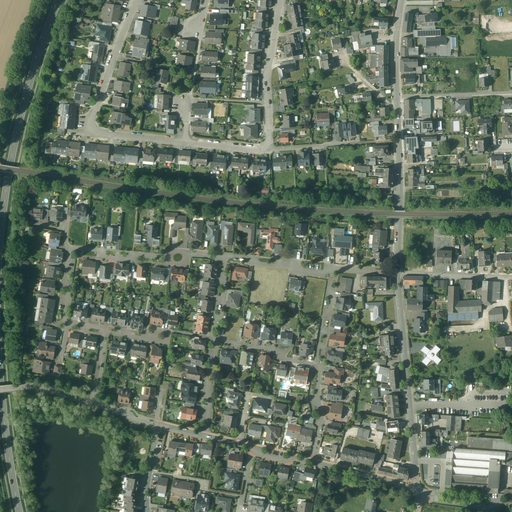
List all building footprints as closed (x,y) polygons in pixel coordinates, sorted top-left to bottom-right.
[(182,0),(181,7),(185,8),(185,9),(195,11),(196,0),(182,0)] [(271,1),(260,0),(260,8),(266,8),(270,8),(271,1)] [(115,6),(106,5),(105,12),(118,15),(120,7),(115,6)] [(148,7),(142,6),(141,16),(152,18),(154,8),(153,8),(148,7)] [(118,15),(105,12),(103,20),(112,22),(117,22),(118,15)] [(290,14),(288,14),(289,21),(301,19),(300,12),(297,12),(290,14)] [(437,13),(430,13),(430,15),(427,15),(427,16),(422,16),(422,24),(428,23),(434,23),(436,23),(436,20),(437,20),(437,13)] [(411,14),(404,14),(403,22),(410,23),(411,23),(411,17),(412,14),(411,14)] [(222,15),(210,15),(210,25),(222,25),(222,19),(222,15)] [(301,19),(289,21),(291,29),(292,28),(303,26),(301,19)] [(388,20),(374,19),(373,22),(378,23),(378,27),(379,27),(387,27),(388,20)] [(267,21),(255,21),(255,28),(257,29),(263,29),(267,29),(267,21)] [(145,23),(137,22),(136,29),(135,29),(134,34),(140,35),(146,36),(146,35),(147,29),(148,29),(149,24),(145,23)] [(410,23),(403,22),(402,33),(410,33),(410,23)] [(104,26),(97,25),(95,35),(100,36),(100,41),(109,42),(112,27),(111,27),(104,26)] [(215,33),(206,33),(205,44),(219,45),(220,34),(220,33),(215,33)] [(256,35),(252,34),(252,42),(264,42),(264,35),(262,35),(256,35)] [(294,35),(288,36),(290,45),(296,43),(299,43),(298,34),(294,35)] [(360,34),(353,36),(354,43),(357,42),(362,41),(360,34)] [(370,36),(365,37),(364,34),(360,34),(362,41),(362,43),(371,41),(370,36)] [(446,37),(425,37),(426,42),(426,47),(439,46),(446,46),(446,37)] [(446,46),(439,46),(440,55),(446,55),(446,49),(450,49),(449,37),(448,37),(446,37),(446,46)] [(410,38),(402,38),(402,48),(407,48),(407,47),(411,47),(410,38)] [(194,43),(181,40),(179,49),(193,52),(194,43)] [(339,40),(331,42),(333,50),(341,49),(340,42),(340,40),(339,40)] [(141,42),(135,41),(133,51),(134,51),(133,56),(138,57),(138,56),(142,57),(143,51),(145,51),(147,43),(141,42)] [(371,41),(362,43),(362,41),(357,42),(359,49),(370,47),(372,47),(371,41)] [(264,42),(252,42),(252,49),(254,49),(262,50),(264,50),(264,42)] [(290,45),(284,46),(286,58),(293,57),(294,56),(299,55),(296,43),(290,45)] [(99,46),(94,46),(93,53),(92,59),(92,60),(102,62),(104,47),(99,46)] [(388,46),(379,46),(379,55),(387,55),(388,46)] [(402,48),(401,48),(400,56),(411,56),(418,56),(418,52),(414,52),(407,52),(407,48),(402,48)] [(217,53),(202,52),(202,61),(214,62),(214,58),(217,58),(217,53)] [(192,58),(178,55),(178,58),(180,59),(179,65),(191,66),(192,58)] [(255,55),(248,55),(248,63),(260,63),(260,56),(255,55)] [(375,55),(370,55),(370,64),(369,68),(370,68),(370,70),(375,69),(381,68),(381,67),(379,66),(379,55),(375,55)] [(387,55),(379,55),(379,66),(381,67),(387,67),(387,55)] [(417,59),(408,59),(400,59),(400,66),(401,66),(401,73),(404,73),(412,72),(411,67),(416,67),(418,67),(417,59)] [(328,60),(321,61),(321,62),(320,62),(322,71),(335,68),(335,64),(332,64),(332,60),(328,61),(328,60)] [(124,64),(120,63),(118,76),(126,77),(126,73),(129,74),(130,65),(124,64)] [(260,63),(248,63),(247,70),(252,70),(258,71),(259,71),(260,63)] [(285,66),(277,68),(280,80),(287,79),(286,73),(295,71),(294,64),(291,65),(285,66)] [(90,66),(84,65),(84,66),(82,75),(84,75),(83,80),(95,82),(97,68),(90,66)] [(215,68),(201,67),(201,77),(215,78),(215,68)] [(345,75),(345,78),(348,78),(349,83),(354,82),(353,78),(350,78),(350,74),(345,75)] [(414,75),(405,76),(405,84),(414,84),(414,75)] [(422,75),(416,75),(414,75),(414,84),(422,83),(422,75)] [(388,87),(388,79),(380,79),(380,85),(380,87),(388,87)] [(483,79),(479,79),(479,87),(488,87),(487,79),(483,79)] [(123,83),(116,81),(114,90),(118,91),(119,93),(120,93),(122,92),(127,92),(128,88),(129,88),(130,84),(123,83)] [(215,84),(200,83),(200,92),(215,93),(215,84)] [(258,84),(245,83),(245,91),(258,91),(258,84)] [(82,86),(77,85),(77,86),(76,91),(75,91),(74,94),(75,94),(74,99),(77,99),(77,100),(84,101),(87,101),(89,93),(90,94),(91,88),(82,86)] [(341,89),(337,89),(337,90),(338,96),(351,94),(350,87),(341,89)] [(292,89),(278,91),(281,106),(290,105),(288,95),(293,95),(292,89)] [(370,93),(362,94),(362,96),(362,98),(363,102),(371,101),(370,93)] [(163,95),(158,95),(157,109),(162,109),(168,110),(169,96),(163,95)] [(121,98),(114,97),(114,100),(113,100),(112,103),(113,104),(113,106),(120,107),(125,108),(126,106),(127,106),(128,103),(127,103),(128,100),(123,99),(123,98),(121,98)] [(508,100),(503,101),(503,106),(503,109),(504,109),(511,109),(511,99),(508,100)] [(413,100),(403,101),(405,119),(413,119),(412,114),(414,114),(414,111),(413,108),(413,100)] [(429,100),(421,100),(422,107),(421,107),(421,110),(421,115),(430,115),(429,100)] [(468,101),(455,102),(456,105),(456,110),(462,110),(462,114),(469,114),(468,101)] [(207,105),(194,104),(194,115),(202,115),(207,116),(207,115),(207,105)] [(67,105),(63,105),(62,117),(74,118),(76,106),(67,105)] [(388,108),(380,108),(381,116),(388,116),(388,108)] [(249,110),(250,123),(259,123),(259,109),(254,110),(249,110)] [(124,115),(113,113),(112,123),(117,124),(124,125),(130,126),(131,119),(127,118),(128,117),(124,117),(124,115)] [(328,114),(317,115),(317,125),(329,125),(328,117),(328,114)] [(167,116),(161,116),(161,117),(161,122),(168,123),(168,129),(175,130),(175,118),(174,118),(174,117),(167,116)] [(74,118),(62,117),(60,128),(65,129),(73,129),(74,118)] [(294,117),(284,117),(284,128),(294,127),(294,117)] [(509,118),(504,119),(504,122),(502,122),(503,136),(511,135),(511,125),(511,124),(511,123),(511,118),(509,119),(509,118)] [(490,120),(482,120),(483,130),(482,130),(482,135),(490,134),(490,126),(491,126),(491,125),(490,125),(490,120)] [(202,123),(193,122),(193,132),(205,133),(206,123),(202,123)] [(353,122),(346,123),(347,136),(355,136),(355,130),(354,125),(353,122)] [(420,122),(420,131),(421,131),(427,131),(433,131),(432,122),(420,122)] [(346,123),(339,124),(339,126),(338,126),(339,131),(339,137),(347,136),(346,123)] [(378,126),(373,126),(373,131),(375,131),(375,137),(384,137),(384,135),(378,135),(378,127),(378,126)] [(378,127),(378,135),(384,135),(387,135),(386,126),(378,127)] [(256,130),(248,130),(248,129),(246,129),(244,129),(245,140),(257,140),(256,136),(256,130)] [(288,134),(280,135),(280,143),(288,142),(288,134)] [(417,137),(403,138),(404,152),(407,152),(407,156),(415,155),(414,149),(419,149),(419,148),(417,137)] [(487,140),(479,141),(479,148),(478,148),(478,152),(482,152),(488,152),(488,148),(487,140)] [(68,143),(57,142),(56,144),(55,154),(67,156),(67,153),(68,143)] [(56,144),(46,143),(45,153),(55,154),(56,144)] [(80,144),(68,143),(67,153),(70,153),(70,156),(78,157),(79,157),(79,152),(80,146),(80,144)] [(97,146),(86,145),(86,147),(85,153),(84,157),(85,157),(96,159),(97,146)] [(109,147),(97,146),(96,159),(107,160),(108,160),(108,155),(109,147)] [(387,146),(378,147),(378,152),(379,157),(388,156),(388,155),(389,155),(388,152),(387,152),(387,146)] [(126,149),(115,148),(114,156),(114,161),(125,162),(126,149)] [(138,150),(126,149),(125,162),(137,163),(137,158),(138,150)] [(149,151),(144,150),(143,159),(143,161),(153,162),(154,154),(154,151),(154,150),(149,150),(149,151)] [(172,151),(160,150),(160,155),(159,160),(160,160),(171,161),(172,156),(172,151)] [(190,153),(179,151),(178,157),(178,160),(189,162),(190,158),(190,153)] [(305,153),(301,154),(301,155),(298,155),(298,158),(297,158),(298,162),(299,163),(299,166),(304,166),(305,167),(308,166),(309,165),(308,156),(308,155),(306,155),(306,154),(305,153)] [(197,154),(196,160),(196,163),(206,164),(207,162),(207,155),(197,154)] [(323,154),(314,155),(315,166),(322,165),(323,165),(323,159),(323,154)] [(226,157),(214,155),(213,162),(213,168),(216,169),(216,170),(224,171),(225,171),(226,162),(226,157)] [(415,155),(407,156),(407,164),(418,163),(417,155),(415,155)] [(291,156),(280,157),(280,166),(280,169),(288,168),(288,165),(291,165),(291,156)] [(240,158),(232,157),(232,162),(231,167),(232,167),(235,167),(234,168),(239,169),(239,168),(240,158)] [(502,157),(491,158),(491,166),(496,166),(502,165),(502,157)] [(248,159),(240,158),(239,168),(242,169),(242,170),(247,170),(248,160),(248,159)] [(416,177),(408,177),(408,187),(417,187),(417,183),(416,177)] [(381,185),(375,185),(376,180),(371,179),(371,184),(371,188),(381,188),(381,185)] [(392,180),(383,179),(382,185),(381,185),(381,188),(385,188),(392,188),(392,180)] [(83,206),(78,206),(74,206),(73,216),(77,216),(81,216),(81,217),(85,217),(85,215),(86,207),(83,207),(83,206)] [(43,210),(32,209),(31,220),(42,221),(42,219),(43,210)] [(186,217),(177,216),(178,214),(165,213),(164,220),(169,221),(169,218),(174,218),(174,225),(171,225),(170,238),(174,238),(175,228),(185,228),(186,217)] [(203,223),(192,222),(191,235),(191,238),(192,238),(192,240),(197,241),(198,233),(202,233),(203,223)] [(254,225),(238,223),(238,232),(248,233),(247,246),(252,246),(254,225)] [(306,225),(296,224),(296,235),(305,236),(306,225)] [(146,231),(148,231),(147,237),(156,238),(157,228),(153,227),(153,226),(147,225),(146,231)] [(218,227),(208,226),(208,233),(207,237),(208,237),(208,239),(211,239),(211,244),(217,245),(218,230),(218,227)] [(90,240),(101,241),(102,231),(102,230),(91,229),(90,240)] [(117,230),(108,229),(107,240),(116,241),(117,236),(117,230)] [(351,249),(352,238),(344,237),(344,229),(334,229),(333,246),(340,246),(339,256),(345,256),(345,248),(351,249)] [(232,230),(224,230),(224,233),(226,233),(225,240),(224,239),(223,245),(231,246),(232,230)] [(269,231),(261,230),(261,232),(260,233),(261,233),(260,235),(267,236),(266,250),(272,250),(273,242),(273,241),(274,241),(274,238),(275,232),(275,231),(273,231),(269,231)] [(386,232),(373,231),(373,241),(376,241),(375,245),(378,245),(384,246),(385,239),(386,239),(386,232)] [(202,233),(198,233),(197,241),(192,240),(192,241),(201,242),(202,233)] [(60,235),(52,234),(50,243),(50,245),(56,246),(58,246),(60,235)] [(319,238),(313,238),(311,254),(323,255),(324,247),(324,244),(319,243),(319,238)] [(447,252),(440,251),(440,252),(436,252),(437,251),(436,251),(436,264),(450,265),(451,252),(451,253),(447,252)] [(488,251),(478,252),(478,256),(479,265),(489,264),(488,251)] [(55,252),(51,252),(49,261),(51,261),(57,262),(61,263),(63,254),(55,252)] [(378,253),(374,253),(374,262),(385,262),(385,258),(383,258),(383,253),(378,253)] [(496,256),(496,261),(496,267),(505,266),(505,255),(496,256)] [(462,260),(458,260),(457,262),(456,262),(456,268),(457,268),(459,268),(459,269),(461,269),(461,268),(464,269),(464,260),(462,260)] [(95,263),(87,262),(87,261),(84,261),(83,265),(82,266),(82,267),(83,268),(83,272),(92,273),(94,273),(95,264),(95,263)] [(120,265),(116,265),(116,268),(116,275),(119,275),(119,276),(124,276),(124,275),(127,276),(128,272),(128,266),(125,266),(125,265),(124,266),(123,266),(122,266),(121,265),(120,265)] [(106,266),(104,266),(103,267),(101,267),(100,271),(100,277),(101,278),(103,278),(104,278),(108,278),(109,275),(109,274),(110,273),(109,272),(109,267),(107,267),(106,266)] [(54,268),(49,267),(49,268),(48,275),(53,276),(53,277),(59,278),(58,278),(59,275),(60,269),(56,268),(54,268)] [(146,267),(138,267),(137,277),(145,278),(146,267)] [(247,270),(234,268),(232,279),(237,280),(237,276),(246,278),(247,271),(247,270)] [(164,270),(152,269),(151,279),(163,280),(164,275),(164,270)] [(371,284),(371,278),(371,277),(360,277),(360,287),(371,287),(371,284)] [(371,278),(371,284),(377,284),(377,285),(376,285),(376,287),(377,287),(377,291),(386,291),(386,289),(390,289),(390,278),(371,278)] [(290,280),(290,282),(288,290),(299,292),(300,289),(301,282),(297,282),(290,280)] [(466,280),(459,280),(458,287),(459,287),(459,289),(462,289),(475,290),(476,281),(466,280)] [(492,282),(482,281),(482,291),(492,292),(492,282)] [(54,284),(46,282),(42,282),(41,287),(43,289),(42,291),(53,293),(54,288),(53,288),(54,284)] [(500,282),(492,282),(492,292),(491,302),(499,302),(500,282)] [(458,287),(448,286),(447,313),(448,313),(449,313),(457,313),(458,312),(458,303),(459,289),(459,287),(458,287)] [(422,288),(417,288),(417,300),(422,300),(426,300),(426,296),(426,288),(422,288)] [(482,301),(458,303),(458,312),(458,313),(477,313),(481,313),(481,310),(491,310),(491,302),(492,292),(482,291),(482,301)] [(233,295),(229,294),(227,306),(237,308),(237,303),(239,303),(240,296),(233,295)] [(47,299),(42,298),(42,299),(40,310),(52,312),(53,305),(54,305),(55,300),(47,299)] [(340,298),(338,298),(338,301),(337,301),(336,302),(337,302),(336,304),(336,305),(336,306),(337,306),(337,309),(347,311),(348,308),(349,308),(350,303),(348,303),(349,300),(340,298)] [(417,300),(407,300),(406,310),(422,310),(422,305),(422,300),(417,300)] [(207,301),(203,301),(201,311),(210,312),(212,302),(207,301)] [(382,303),(365,304),(366,309),(374,309),(375,312),(373,312),(373,321),(382,321),(381,313),(382,312),(382,303)] [(76,305),(75,305),(75,310),(73,317),(76,318),(79,319),(82,306),(76,305)] [(87,307),(82,306),(79,319),(83,319),(86,319),(87,312),(88,307),(87,307)] [(52,312),(40,310),(38,321),(44,322),(51,324),(52,319),(51,319),(52,312)] [(112,312),(112,314),(110,324),(118,325),(120,313),(112,312)] [(477,313),(458,313),(458,312),(457,313),(457,317),(449,316),(449,313),(448,313),(448,321),(477,321),(477,317),(477,313)] [(170,315),(169,315),(169,316),(168,324),(171,325),(172,326),(173,325),(176,326),(177,318),(173,317),(172,316),(170,315)] [(342,316),(334,315),(334,317),(333,317),(333,321),(333,325),(338,326),(338,325),(343,326),(344,322),(345,317),(342,316)] [(202,317),(198,316),(198,317),(197,323),(208,325),(209,318),(202,317)] [(421,319),(414,319),(414,332),(417,332),(417,333),(418,334),(420,334),(421,333),(421,332),(422,332),(422,331),(423,330),(425,330),(425,320),(425,319),(421,319)] [(208,325),(197,323),(196,331),(200,332),(207,333),(208,325)] [(252,326),(248,325),(246,326),(244,335),(246,336),(248,336),(250,336),(253,338),(255,339),(256,337),(257,328),(257,327),(255,325),(252,326)] [(274,330),(265,329),(264,333),(266,333),(265,338),(270,339),(269,340),(272,340),(274,339),(275,332),(274,330)] [(52,331),(47,330),(46,340),(55,341),(57,332),(52,331)] [(292,335),(282,333),(281,339),(280,344),(289,345),(290,345),(291,340),(292,335)] [(80,335),(71,334),(69,343),(78,344),(79,340),(80,335)] [(336,336),(331,335),(329,345),(338,346),(338,344),(342,345),(343,338),(338,337),(338,336),(336,336)] [(392,335),(379,336),(380,347),(384,347),(393,346),(392,335)] [(511,341),(511,336),(496,338),(497,348),(505,347),(511,347),(511,341)] [(97,338),(88,337),(87,341),(86,346),(92,347),(92,345),(95,346),(97,338)] [(198,341),(195,340),(194,344),(193,345),(193,346),(194,347),(193,348),(204,350),(205,342),(198,341)] [(120,343),(113,341),(113,342),(112,348),(111,348),(110,353),(118,354),(120,343)] [(306,345),(301,344),(300,348),(299,349),(299,351),(300,352),(299,355),(307,356),(308,354),(309,353),(309,350),(312,351),(314,342),(310,341),(310,345),(307,344),(306,345)] [(127,344),(120,343),(118,354),(125,355),(126,351),(127,345),(127,344)] [(140,345),(133,344),(131,352),(131,356),(138,357),(140,345)] [(46,346),(39,345),(38,350),(40,351),(39,353),(41,355),(43,355),(44,354),(47,355),(53,356),(54,349),(49,348),(48,346),(46,346)] [(147,347),(140,345),(138,357),(145,358),(146,354),(147,348),(147,347)] [(424,346),(420,351),(426,355),(421,362),(426,365),(431,360),(438,365),(442,360),(436,355),(440,349),(435,345),(431,351),(424,346)] [(393,346),(384,347),(384,350),(385,356),(394,355),(393,346)] [(153,349),(153,348),(152,354),(153,355),(153,357),(151,359),(150,362),(154,363),(155,361),(158,362),(159,358),(160,359),(161,358),(162,356),(161,355),(162,349),(157,348),(157,349),(153,349)] [(232,352),(223,351),(221,352),(221,355),(222,356),(221,357),(220,358),(220,360),(221,361),(224,362),(224,363),(229,364),(230,361),(231,360),(231,357),(232,353),(232,352)] [(333,352),(328,351),(327,360),(330,360),(330,361),(334,361),(335,360),(339,360),(341,353),(335,352),(333,352)] [(249,353),(246,352),(246,353),(245,353),(243,352),(241,354),(241,356),(242,357),(241,361),(243,364),(246,364),(246,365),(251,366),(252,362),(253,358),(251,358),(251,354),(250,354),(250,353),(249,353)] [(196,355),(193,355),(191,363),(191,364),(195,365),(201,365),(203,357),(200,356),(199,355),(197,355),(196,355)] [(267,358),(264,357),(264,356),(261,356),(258,359),(260,361),(258,364),(259,366),(262,367),(264,369),(268,370),(270,360),(270,359),(268,357),(267,358)] [(50,363),(37,360),(36,362),(35,364),(36,365),(36,371),(41,372),(41,370),(44,370),(43,372),(48,373),(49,369),(50,363)] [(88,365),(83,364),(82,370),(83,370),(82,374),(91,375),(91,371),(92,372),(92,367),(92,366),(88,365)] [(287,366),(278,364),(277,375),(285,376),(286,368),(287,366)] [(308,369),(296,367),(296,369),(295,373),(294,377),(294,378),(296,378),(295,383),(300,384),(300,382),(306,383),(308,369)] [(389,370),(375,367),(374,372),(383,374),(382,375),(390,377),(389,370)] [(344,369),(335,368),(334,374),(340,375),(340,377),(342,377),(344,369)] [(194,371),(188,370),(187,378),(199,380),(200,372),(194,371)] [(331,374),(330,373),(328,375),(326,374),(326,376),(325,376),(324,382),(329,383),(334,384),(334,382),(335,381),(338,381),(338,380),(339,380),(340,377),(340,375),(334,374),(332,373),(331,374)] [(382,375),(381,375),(380,382),(390,383),(390,377),(382,375)] [(433,380),(424,380),(424,390),(433,390),(433,380)] [(189,385),(182,384),(181,391),(196,394),(197,386),(189,385)] [(155,389),(146,388),(144,395),(144,396),(149,396),(153,397),(154,395),(155,394),(154,392),(155,389)] [(329,390),(327,390),(327,393),(328,393),(328,395),(326,396),(326,397),(327,399),(329,399),(340,401),(341,396),(340,396),(341,391),(335,390),(329,389),(329,390)] [(196,394),(181,391),(181,392),(183,392),(182,400),(186,400),(195,402),(196,401),(196,399),(195,398),(196,394)] [(234,393),(228,392),(227,398),(228,398),(235,399),(233,408),(238,409),(241,394),(234,393)] [(393,395),(386,396),(387,407),(398,405),(397,395),(393,396),(393,395)] [(267,402),(254,400),(252,410),(265,412),(265,413),(266,409),(267,402)] [(148,402),(143,402),(142,410),(151,411),(151,409),(153,408),(152,406),(152,403),(148,402)] [(286,406),(273,403),(272,410),(271,414),(284,416),(286,406)] [(383,407),(371,404),(370,410),(382,412),(383,407)] [(398,405),(387,407),(388,416),(393,416),(393,418),(399,417),(398,405)] [(184,408),(183,408),(182,418),(194,421),(196,410),(194,410),(184,408)] [(333,408),(332,408),(331,413),(330,413),(329,417),(334,418),(334,417),(339,418),(339,415),(340,415),(341,409),(333,408)] [(228,415),(228,416),(226,416),(224,426),(234,428),(237,417),(232,417),(233,416),(228,415)] [(428,415),(419,415),(419,420),(420,420),(420,425),(428,425),(428,423),(429,422),(429,419),(428,419),(428,417),(428,415)] [(455,416),(447,416),(447,419),(446,431),(454,431),(455,416)] [(386,424),(377,422),(376,425),(378,425),(377,429),(387,431),(386,424)] [(396,423),(386,424),(387,431),(387,432),(397,431),(397,430),(399,430),(398,426),(397,427),(396,423)] [(289,424),(286,435),(291,436),(291,437),(292,438),(298,439),(300,429),(300,427),(295,426),(289,424)] [(261,427),(250,425),(248,435),(255,436),(255,435),(260,436),(262,427),(261,427)] [(338,427),(331,426),(331,425),(328,425),(326,432),(329,432),(329,433),(332,433),(336,434),(337,428),(338,427)] [(280,429),(268,427),(267,432),(265,441),(274,443),(275,438),(278,439),(280,429)] [(312,432),(300,429),(298,439),(297,440),(304,442),(304,441),(309,442),(310,442),(312,432)] [(511,440),(468,437),(467,449),(505,452),(511,452),(511,440)] [(401,442),(391,439),(387,458),(398,460),(399,452),(400,452),(400,449),(401,442)] [(178,443),(170,442),(168,452),(168,454),(175,455),(176,451),(178,443)] [(186,445),(178,443),(176,451),(185,452),(186,445)] [(193,445),(187,444),(185,452),(185,456),(191,457),(193,449),(195,449),(196,444),(193,443),(193,445)] [(212,446),(203,445),(202,452),(201,453),(202,453),(205,454),(206,456),(208,456),(210,455),(212,446)] [(331,449),(325,447),(323,455),(334,458),(335,453),(337,446),(332,445),(331,449)] [(359,452),(343,448),(340,459),(356,463),(356,462),(359,452)] [(496,464),(496,460),(504,461),(505,452),(467,449),(453,449),(450,490),(497,494),(497,488),(498,488),(498,486),(497,486),(498,474),(499,474),(499,472),(500,465),(496,464)] [(375,454),(359,451),(359,452),(356,462),(372,466),(375,454)] [(239,456),(231,454),(230,455),(229,458),(230,459),(229,464),(229,465),(239,466),(241,467),(241,465),(240,464),(241,458),(242,458),(242,456),(242,455),(240,455),(239,456)] [(266,464),(261,463),(259,473),(265,474),(266,473),(268,473),(269,473),(270,469),(268,469),(269,467),(269,465),(268,465),(266,465),(266,464)] [(283,468),(279,467),(277,477),(280,478),(287,480),(288,474),(289,469),(283,468)] [(379,468),(377,473),(407,480),(408,479),(407,469),(398,467),(398,468),(397,473),(396,472),(396,471),(393,470),(392,470),(392,472),(385,470),(379,468)] [(315,471),(305,468),(304,474),(303,476),(307,477),(313,478),(315,471)] [(294,472),(292,480),(298,482),(299,479),(300,474),(300,473),(294,472)] [(231,474),(226,473),(225,473),(224,481),(229,482),(228,490),(236,491),(239,476),(231,474)] [(133,479),(123,477),(121,489),(123,489),(135,491),(136,491),(138,480),(133,479)] [(183,482),(173,480),(171,492),(175,493),(175,495),(181,496),(183,482)] [(167,482),(158,481),(157,492),(165,493),(167,482)] [(194,484),(183,482),(181,496),(192,498),(194,484)] [(511,488),(511,491),(504,490),(504,494),(503,494),(503,498),(511,498),(511,488)] [(207,496),(202,495),(202,496),(198,495),(195,511),(206,511),(209,497),(206,497),(207,496)] [(228,511),(231,500),(217,498),(216,503),(222,504),(220,511),(228,511)] [(252,499),(251,504),(249,511),(252,511),(255,511),(258,500),(252,499)] [(264,501),(258,500),(255,511),(262,511),(264,504),(264,501)] [(374,511),(376,502),(367,500),(364,511),(368,511),(374,511)] [(307,511),(309,504),(302,502),(301,506),(298,506),(297,511),(299,511),(307,511)]
